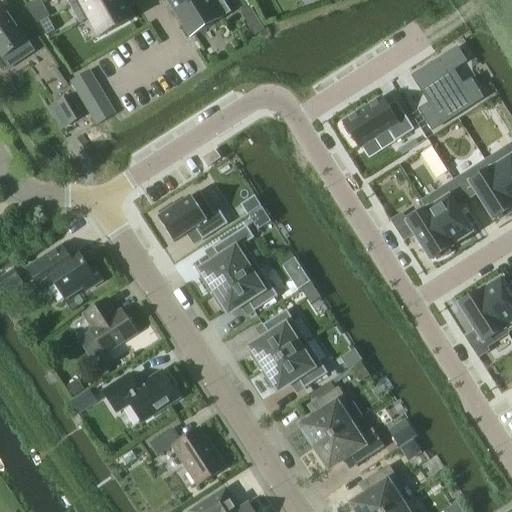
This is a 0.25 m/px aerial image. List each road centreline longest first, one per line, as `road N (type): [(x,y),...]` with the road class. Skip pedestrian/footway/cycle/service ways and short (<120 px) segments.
road 1 (residential): [(293,511),(97,201)]
road 2 (residential): [(97,201),(270,92),(315,150)]
road 3 (residential): [(409,296),(511,457)]
road 4 (residential): [(315,150),(409,296)]
road 5 (residential): [(315,150),(443,39)]
road 6 (residential): [(409,296),(511,232)]
